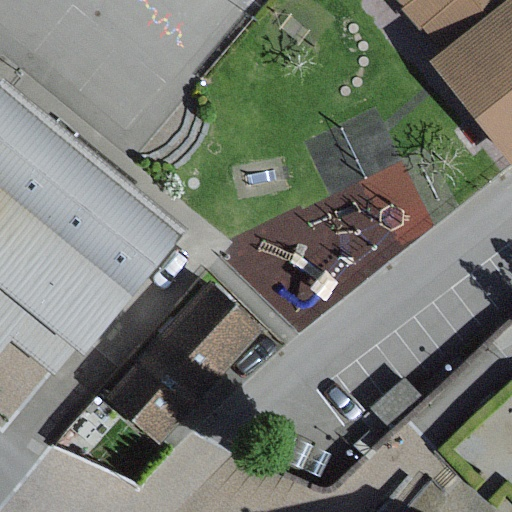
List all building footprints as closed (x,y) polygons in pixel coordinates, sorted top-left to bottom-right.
[(511,0),(380,0),(439,65),(511,0)] [(511,0),(439,65),(433,66),(511,164),(511,0)] [(171,242),(0,101),(0,344),(6,338),(50,375),(67,354),(74,360),(171,242)] [(204,291),(101,399),(125,422),(152,448),(255,340),(204,291)] [(125,422),(101,399),(54,450),(87,463),(125,422)]
